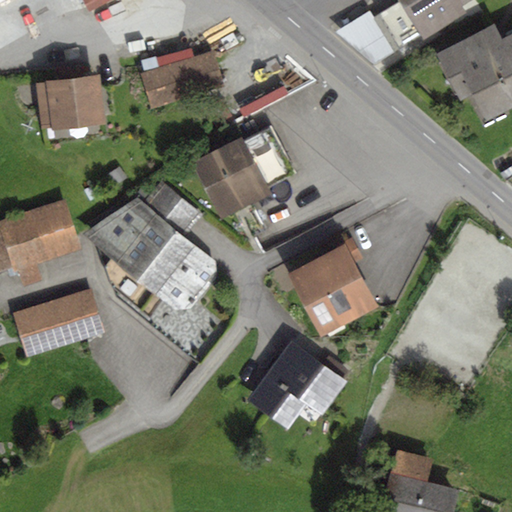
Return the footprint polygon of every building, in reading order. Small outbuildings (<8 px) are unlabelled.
[(82,0),(89,12),(111,0),(82,0)] [(400,0),(424,39),(467,13),(463,6),(472,0),(400,0)] [(397,1),(372,16),(394,54),(419,39),(397,1)] [(394,54),(372,16),(369,10),(334,32),(373,65),(394,54)] [(494,23),(435,53),(460,101),(471,95),(485,122),(511,107),(511,33),(502,38),(494,23)] [(213,51),(140,74),(151,110),(224,87),(213,51)] [(244,100),(248,107),(273,92),(295,74),(290,69),(268,86),(244,100)] [(45,83),(35,84),(41,129),(51,127),(51,131),(105,124),(104,116),(116,115),(113,84),(101,86),(100,74),(45,81),(45,83)] [(272,126),(243,141),(268,188),(297,173),(272,126)] [(241,137),(191,163),(221,220),(271,194),(268,188),(243,141),(241,137)] [(139,195),(85,232),(99,244),(116,295),(195,358),(224,323),(199,303),(218,279),(216,259),(185,233),(200,215),(161,182),(145,201),(139,195)] [(80,250),(64,201),(0,221),(0,271),(11,268),(13,272),(18,270),(23,285),(41,279),(36,264),(80,250)] [(343,244),(286,274),(320,338),(379,307),(355,263),(362,259),(351,238),(342,242),(343,244)] [(91,289),(12,313),(26,358),(105,334),(91,289)] [(323,363),(290,340),(247,400),(287,430),(306,404),(322,416),(347,382),(342,379),(348,370),(328,356),(323,363)] [(432,458),(395,449),(379,511),(453,511),(459,491),(426,483),(432,458)]
